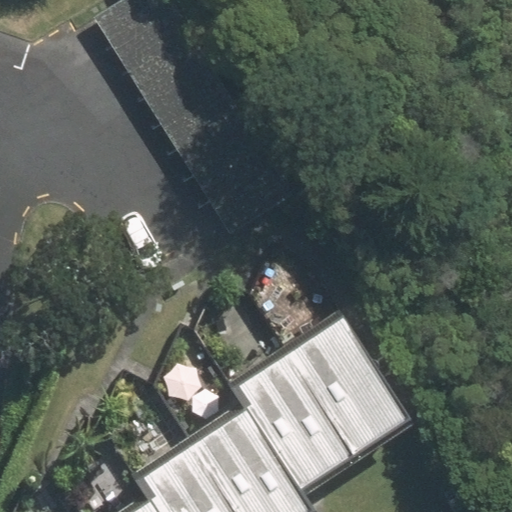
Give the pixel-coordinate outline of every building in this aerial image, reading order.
[(117,0),(92,16),(224,228),(291,186),(174,0),(117,0)] [(354,452),(410,418),(344,311),(288,345),(354,452)] [(298,486),(354,452),(288,345),(232,379),(246,401),(298,486)] [(237,511),(305,511),(312,508),(298,486),(246,401),(190,435),(237,511)] [(159,511),(237,511),(190,435),(133,469),(147,491),(159,511)] [(159,511),(147,491),(111,511),(159,511)]
